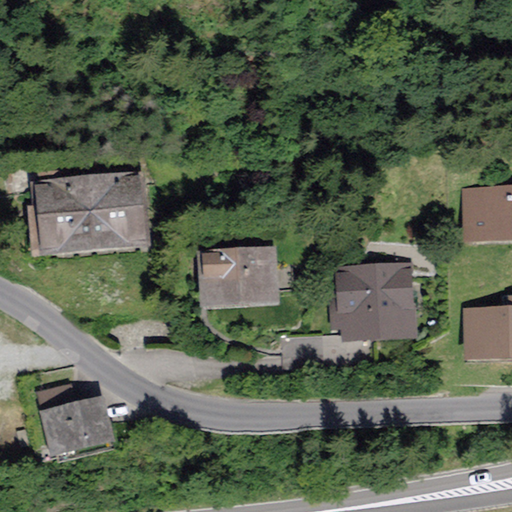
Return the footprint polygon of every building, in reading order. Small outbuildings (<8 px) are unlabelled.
[(36,215),(39,247),(139,238),(134,183),(85,187),(84,184),(70,186),(69,179),(42,181),(44,214),(36,215)] [(472,199),(473,235),(511,234),(511,188),(508,189),(508,198),(472,199)] [(270,295),(269,292),(293,291),(292,268),(268,269),(267,255),(207,259),(209,299),(270,295)] [(350,305),(351,334),(407,331),(405,290),(382,291),(381,274),(344,276),(345,305),(350,305)] [(511,315),(474,317),(475,353),(511,352),(511,315)] [(76,455),(109,447),(99,404),(75,410),(70,387),(39,395),(44,417),(48,416),(55,447),(73,443),(76,455)]
